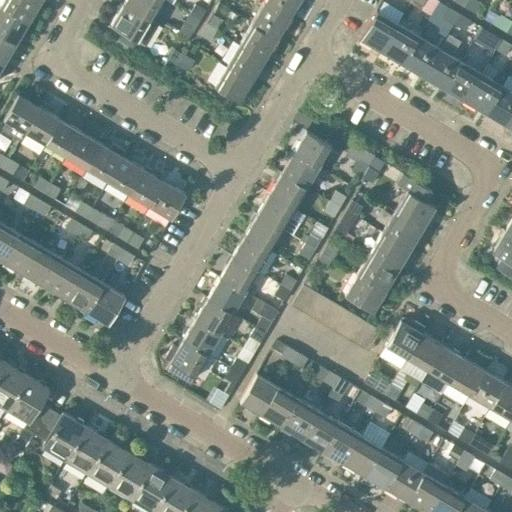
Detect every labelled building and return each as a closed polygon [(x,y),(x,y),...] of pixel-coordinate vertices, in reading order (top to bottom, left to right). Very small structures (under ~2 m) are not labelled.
[(1,0),(0,2),(0,4),(28,21),(40,0),(39,0),(1,0)] [(123,0),(123,2),(151,19),(162,0),(123,0)] [(263,0),(263,1),(289,16),(298,0),(263,0)] [(466,0),(463,5),(474,11),(480,1),(477,0),(466,0)] [(251,22),(276,37),(289,16),(263,1),(251,22)] [(110,24),(145,45),(158,23),(151,19),(123,2),(110,24)] [(195,2),(188,13),(199,19),(205,9),(195,2)] [(0,32),(15,42),(28,21),(0,4),(0,32)] [(443,17),(453,23),(459,13),(449,6),(443,17)] [(360,37),(381,50),(397,22),(376,10),(360,37)] [(182,23),(193,29),(199,19),(188,13),(182,23)] [(205,23),(216,29),(222,19),(212,13),(205,23)] [(453,23),(463,29),(469,19),(459,13),(453,23)] [(495,24),(505,30),(511,20),(501,14),(495,24)] [(238,43),(264,58),(276,37),(251,22),(238,43)] [(381,50),(402,62),(418,35),(397,22),(381,50)] [(199,33),(210,39),(216,29),(205,23),(199,33)] [(484,41),(495,48),(501,37),(490,31),(484,41)] [(0,60),(3,63),(15,42),(0,32),(0,60)] [(402,62),(423,74),(439,47),(418,35),(402,62)] [(495,48),(505,54),(511,43),(501,37),(495,48)] [(226,63),(252,79),(264,58),(238,43),(226,63)] [(167,57),(177,63),(183,53),(173,47),(167,57)] [(423,74),(443,87),(460,59),(439,47),(423,74)] [(177,63),(187,69),(194,59),(183,53),(177,63)] [(443,87),(464,99),(480,72),(460,59),(443,87)] [(213,85),(239,100),(252,79),(226,63),(213,85)] [(464,99),(485,111),(501,84),(480,72),(464,99)] [(485,111),(506,124),(511,113),(511,90),(501,84),(485,111)] [(0,128),(18,139),(23,130),(39,105),(17,92),(0,121),(0,128)] [(23,130),(44,143),(59,117),(39,105),(23,130)] [(511,113),(506,124),(502,129),(511,134),(511,113)] [(44,143),(65,155),(80,130),(59,117),(44,143)] [(293,150),(319,165),(331,144),(306,129),(293,150)] [(65,155),(86,168),(101,142),(80,130),(65,155)] [(107,180),(122,154),(125,149),(112,142),(109,147),(101,142),(86,168),(107,180)] [(281,171),(306,186),(319,165),(293,150),(281,171)] [(107,180),(128,192),(143,167),(122,154),(107,180)] [(2,167),(12,173),(18,163),(8,157),(2,167)] [(351,170),(361,176),(368,166),(357,159),(351,170)] [(361,176),(372,182),(378,172),(368,166),(361,176)] [(128,192),(148,205),(164,179),(143,167),(128,192)] [(268,192),(294,207),(306,186),(281,171),(268,192)] [(393,210),(422,227),(435,205),(425,200),(431,189),(402,172),(395,183),(406,189),(393,210)] [(0,189),(2,190),(8,180),(0,175),(0,189)] [(33,186),(43,192),(49,181),(39,175),(33,186)] [(148,205),(170,217),(185,192),(164,179),(148,205)] [(43,192),(54,198),(60,187),(49,181),(43,192)] [(329,200),(339,206),(345,195),(335,189),(329,200)] [(23,203),(33,209),(39,199),(29,192),(23,203)] [(256,213),(282,228),(294,207),(268,192),(256,213)] [(33,209),(44,215),(50,205),(39,199),(33,209)] [(346,210),(356,216),(362,206),(352,199),(346,210)] [(75,210),(85,216),(91,206),(81,200),(75,210)] [(323,210),(333,216),(339,206),(329,200),(323,210)] [(85,216),(106,229),(112,218),(91,206),(85,216)] [(340,220),(350,226),(356,216),(346,210),(340,220)] [(381,230),(410,247),(422,227),(393,210),(381,230)] [(244,234),(269,249),(282,228),(256,213),(244,234)] [(65,227),(75,234),(81,223),(71,217),(65,227)] [(106,229),(127,241),(133,231),(112,218),(106,229)] [(0,258),(3,261),(20,232),(0,220),(0,258)] [(75,234),(85,240),(91,229),(81,223),(75,234)] [(495,266),(511,276),(511,233),(504,229),(492,250),(501,256),(495,266)] [(369,251),(397,268),(410,247),(381,230),(369,251)] [(127,241),(137,247),(143,237),(133,231),(127,241)] [(304,241),(314,248),(320,237),(310,231),(304,241)] [(3,261),(24,273),(41,244),(20,232),(3,261)] [(231,254),(257,270),(269,249),(244,234),(231,254)] [(298,252),(308,258),(314,248),(304,241),(298,252)] [(321,252),(332,258),(338,247),(327,241),(321,252)] [(106,252),(117,258),(123,248),(112,242),(106,252)] [(24,273),(45,285),(61,257),(41,244),(24,273)] [(117,258),(127,264),(133,254),(123,248),(117,258)] [(356,272),(385,289),(397,268),(369,251),(356,272)] [(315,262),(325,268),(332,258),(321,252),(315,262)] [(219,275),(245,290),(257,270),(231,254),(219,275)] [(45,285),(65,298),(82,269),(61,257),(45,285)] [(65,298),(86,310),(103,281),(82,269),(65,298)] [(344,294),(372,310),(385,289),(356,272),(344,294)] [(279,283),(290,289),(296,279),(286,273),(279,283)] [(207,296),(232,311),(245,290),(219,275),(207,296)] [(305,282),(311,286),(314,280),(308,276),(305,282)] [(86,310),(107,323),(124,294),(103,281),(86,310)] [(273,293),(284,299),(290,289),(279,283),(273,293)] [(290,303),(300,310),(313,289),(303,283),(290,303)] [(300,310),(310,315),(322,295),(313,289),(300,310)] [(310,315),(320,321),(332,300),(322,295),(310,315)] [(194,317),(220,332),(232,311),(207,296),(194,317)] [(320,321),(329,327),(341,306),(332,300),(320,321)] [(329,327),(339,332),(351,312),(341,306),(329,327)] [(339,332),(348,338),(360,317),(351,312),(339,332)] [(255,324),(265,331),(271,320),(261,314),(255,324)] [(182,338),(208,353),(220,332),(194,317),(182,338)] [(348,338),(358,344),(370,323),(360,317),(348,338)] [(406,356),(421,331),(400,318),(385,344),(406,356)] [(358,344),(368,350),(380,329),(370,323),(358,344)] [(249,335),(259,341),(265,331),(255,324),(249,335)] [(427,369),(442,343),(421,331),(406,356),(427,369)] [(167,369),(190,383),(199,367),(207,371),(215,357),(208,353),(182,338),(177,346),(172,343),(164,356),(173,361),(167,369)] [(440,394),(447,381),(463,356),(442,343),(427,369),(419,382),(440,394)] [(280,355),(291,361),(297,351),(287,344),(280,355)] [(291,361),(301,367),(307,357),(297,351),(291,361)] [(230,366),(240,372),(247,362),(236,356),(230,366)] [(447,381),(468,393),(483,368),(463,356),(447,381)] [(0,366),(0,403),(5,407),(25,373),(4,360),(0,366)] [(224,377),(234,383),(240,372),(230,366),(224,377)] [(468,393),(489,406),(504,380),(483,368),(468,393)] [(322,379),(332,386),(338,375),(328,369),(322,379)] [(239,400),(260,413),(277,384),(256,371),(239,400)] [(23,427),(34,433),(49,408),(39,401),(48,387),(25,373),(5,407),(27,419),(23,427)] [(332,386),(343,392),(349,381),(338,375),(332,386)] [(374,387),(384,393),(390,383),(380,377),(374,387)] [(489,406),(510,418),(511,414),(511,384),(504,380),(489,406)] [(384,393),(394,399),(400,389),(390,383),(384,393)] [(260,413),(281,425),(298,396),(277,384),(260,413)] [(364,404),(374,410),(380,400),(370,394),(364,404)] [(281,425),(302,437),(319,409),(298,396),(281,425)] [(374,410),(384,416),(390,406),(380,400),(374,410)] [(415,412),(426,418),(432,407),(422,401),(415,412)] [(426,418),(436,424),(442,414),(432,407),(426,418)] [(42,444),(64,458),(84,424),(61,411),(60,414),(49,408),(34,433),(45,439),(42,444)] [(302,437),(323,450),(340,421),(319,409),(302,437)] [(405,429),(416,435),(422,425),(411,418),(405,429)] [(323,450),(343,462),(360,433),(340,421),(323,450)] [(64,458),(86,470),(106,437),(84,424),(64,458)] [(416,435),(426,441),(432,431),(422,425),(416,435)] [(457,436),(467,442),(473,432),(463,426),(457,436)] [(467,442),(478,448),(484,438),(473,432),(467,442)] [(343,462),(364,474),(381,446),(360,433),(343,462)] [(86,470),(108,483),(128,450),(106,437),(86,470)] [(447,453),(457,459),(463,449),(453,443),(447,453)] [(364,474),(385,487),(402,458),(381,446),(364,474)] [(457,459),(467,466),(474,455),(463,449),(457,459)] [(108,483),(130,496),(149,463),(128,450),(108,483)] [(499,461),(509,467),(511,461),(511,454),(505,451),(499,461)] [(385,487),(406,499),(423,470),(402,458),(385,487)] [(427,511),(444,483),(449,474),(428,462),(423,470),(406,499),(427,511)] [(130,496),(151,509),(171,475),(149,463),(130,496)] [(489,478),(499,484),(505,474),(495,468),(489,478)] [(499,484),(509,490),(511,485),(511,478),(505,474),(499,484)] [(151,509),(156,511),(178,511),(193,488),(171,475),(151,509)] [(45,490),(56,497),(60,489),(49,483),(45,490)] [(427,511),(428,511),(454,511),(464,495),(444,483),(427,511)] [(178,511),(207,511),(214,501),(193,488),(178,511)] [(454,511),(482,511),(485,507),(464,495),(454,511)] [(207,511),(232,511),(214,501),(207,511)] [(77,510),(81,511),(90,511),(93,508),(82,502),(77,510)]
